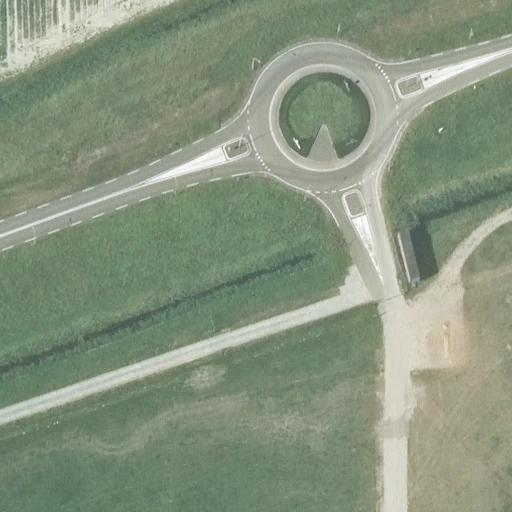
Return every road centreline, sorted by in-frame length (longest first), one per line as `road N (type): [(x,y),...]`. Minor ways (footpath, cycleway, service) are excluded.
road 1 (unclassified): [(324,184),(383,286),(364,168)]
road 2 (track): [(394,317),(394,511)]
road 3 (secondary): [(256,118),(114,196)]
road 4 (secondary): [(114,196),(270,161)]
road 5 (secondary): [(367,76),(331,57),(298,60),(270,79),(256,118)]
road 6 (secondary): [(511,46),(367,76)]
road 7 (secondary): [(384,117),(511,56)]
road 8 (secondary): [(0,237),(114,196)]
